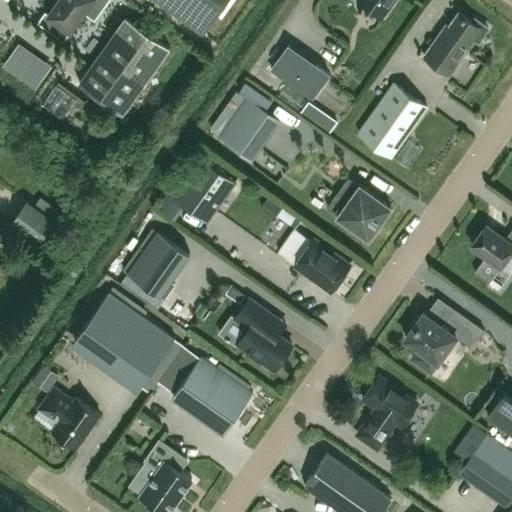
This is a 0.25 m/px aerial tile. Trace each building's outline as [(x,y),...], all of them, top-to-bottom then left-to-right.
[(71,30),(71,31),(85,12),(95,18),(107,0),(58,0),(48,15),(44,12),(37,21),(51,31),(64,40),(71,30)] [(157,0),(204,33),(227,0),(157,0)] [(358,0),(383,17),(394,0),(358,0)] [(446,25),(424,55),(450,74),(476,38),(479,41),(488,27),(475,18),(473,21),(459,11),(448,26),(446,25)] [(170,47),(127,17),(80,83),(123,113),(170,47)] [(330,74),(289,44),(271,69),(313,99),(330,74)] [(428,106),(394,82),(359,132),(392,156),(428,106)] [(219,135),(252,158),(280,119),(247,96),(219,135)] [(330,131),(338,121),(308,101),(301,111),(330,131)] [(289,136),(278,156),(289,161),(299,141),(289,136)] [(174,197),(208,221),(236,182),(202,158),(174,197)] [(338,215),(369,237),(378,225),(378,226),(383,218),(391,206),(380,198),(372,192),(360,184),(345,205),(334,197),(327,207),(339,215),(338,215)] [(64,227),(27,201),(13,222),(49,247),(64,227)] [(511,229),(506,239),(486,225),(472,245),(501,266),(511,250),(511,229)] [(128,272),(165,299),(166,298),(165,297),(175,283),(171,281),(190,253),(158,230),(128,272)] [(307,274),(331,291),(351,263),(315,237),(296,263),(295,265),(307,274)] [(496,296),(508,275),(497,268),(485,289),(496,296)] [(303,288),(296,297),(315,312),(322,303),(303,288)] [(175,337),(110,290),(74,340),(140,387),(175,337)] [(286,324),(269,311),(249,297),(235,317),(249,327),(238,342),(260,357),(260,361),(267,366),(272,366),(276,368),(293,345),(278,334),(286,324)] [(431,371),(456,336),(471,346),(483,329),(458,311),(446,327),(426,313),(424,312),(406,338),(420,348),(413,358),(431,371)] [(253,392),(201,355),(173,394),(226,431),(253,392)] [(418,403),(379,375),(363,398),(377,408),(373,414),(372,414),(358,434),(378,448),(396,421),(402,426),(418,403)] [(53,431),(76,447),(100,413),(77,396),(74,401),(55,387),(40,407),(60,421),(53,431)] [(511,396),(504,391),(487,415),(511,432),(511,396)] [(135,393),(123,401),(130,413),(143,404),(135,393)] [(463,440),(475,446),(486,427),(474,421),(463,440)] [(187,459),(160,440),(146,459),(159,469),(141,496),(163,511),(168,511),(192,478),(180,470),(187,459)] [(511,500),(511,469),(477,445),(461,468),(510,503),(511,500)] [(382,511),(393,498),(328,451),(304,484),(343,511),(382,511)]
